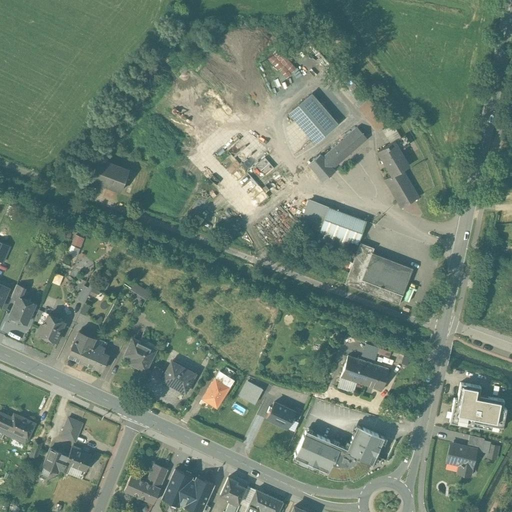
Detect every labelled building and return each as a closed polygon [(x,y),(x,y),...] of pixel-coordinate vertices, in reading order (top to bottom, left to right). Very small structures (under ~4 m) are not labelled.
[(349,78),(341,85),(345,89),(353,82),(349,78)] [(353,82),(345,89),(348,93),(357,86),(353,82)] [(357,86),(348,93),(352,98),(360,91),(357,86)] [(360,91),(352,98),(356,102),(364,95),(360,91)] [(356,102),(355,103),(359,107),(368,99),(364,95),(356,102)] [(307,97),(289,112),(315,143),(333,127),(307,97)] [(384,131),(390,139),(395,135),(390,127),(384,131)] [(357,128),(322,157),(320,154),(309,164),(323,181),(334,171),(332,168),(366,138),(357,128)] [(405,135),(377,151),(392,175),(392,176),(402,170),(408,166),(399,150),(410,144),(405,135)] [(265,157),(256,165),(260,171),(269,163),(265,157)] [(128,170),(98,158),(90,180),(120,191),(128,170)] [(269,163),(260,171),(265,176),(274,168),(269,163)] [(402,170),(392,176),(392,175),(385,179),(401,207),(418,197),(402,170)] [(250,176),(241,184),(259,202),(268,194),(250,176)] [(309,200),(301,223),(310,226),(319,204),(309,200)] [(319,204),(310,226),(320,230),(328,207),(319,204)] [(366,221),(328,207),(320,230),(317,238),(345,249),(348,240),(357,243),(366,221)] [(84,239),(74,235),(69,247),(79,251),(84,239)] [(0,256),(5,258),(10,241),(0,238),(0,256)] [(410,269),(371,254),(372,252),(367,251),(369,246),(360,243),(344,284),(398,304),(412,268),(411,267),(410,269)] [(147,298),(151,292),(135,282),(131,288),(147,298)] [(0,306),(0,307),(9,288),(0,284),(0,306)] [(24,288),(17,285),(11,297),(17,300),(18,297),(20,297),(24,288)] [(85,286),(78,300),(84,303),(91,289),(85,286)] [(20,297),(18,297),(17,300),(10,316),(26,323),(34,304),(20,297)] [(44,313),(39,323),(41,324),(42,324),(44,325),(48,315),(44,313)] [(64,322),(48,315),(44,325),(42,324),(41,324),(37,334),(42,336),(44,339),(47,341),(50,340),(55,342),(64,322)] [(95,340),(78,333),(67,355),(84,362),(91,348),(95,340)] [(153,349),(133,338),(125,354),(138,361),(136,366),(145,371),(152,357),(150,356),(153,349)] [(376,359),(378,354),(379,348),(366,344),(362,355),(376,359)] [(110,356),(91,348),(84,362),(101,370),(105,362),(107,363),(110,356)] [(391,352),(379,348),(378,354),(389,357),(391,352)] [(372,363),(348,355),(341,377),(365,385),(372,363)] [(195,375),(171,362),(162,380),(186,393),(195,375)] [(388,369),(372,363),(365,385),(381,390),(388,369)] [(155,367),(149,378),(156,382),(162,371),(155,367)] [(220,371),(203,398),(216,407),(233,380),(220,371)] [(239,396),(256,404),(263,387),(247,380),(239,396)] [(460,382),(457,398),(503,407),(505,398),(481,394),(482,386),(460,382)] [(457,398),(454,397),(449,422),(502,432),(507,407),(503,407),(457,398)] [(360,419),(316,399),(303,429),(305,430),(306,429),(323,437),(339,444),(347,448),(357,425),(358,425),(360,419)] [(294,411),(274,402),(267,419),(287,428),(290,420),(294,411)] [(235,403),(232,411),(243,415),(246,407),(235,403)] [(303,410),(296,407),(294,411),(290,420),(297,423),(303,410)] [(14,414),(12,418),(0,412),(0,432),(24,444),(25,440),(26,440),(34,424),(14,414)] [(82,423),(68,417),(64,429),(63,429),(61,435),(75,441),(77,434),(82,423)] [(339,444),(327,471),(327,473),(328,474),(333,475),(337,476),(341,476),(346,476),(349,475),(350,479),(352,478),(351,477),(357,475),(360,473),(362,471),(364,469),(367,467),(370,463),(372,464),(384,437),(358,425),(357,425),(347,448),(339,444)] [(310,464),(323,437),(306,429),(305,430),(293,456),(310,464)] [(484,438),(469,435),(466,447),(475,449),(475,450),(481,451),(484,438)] [(323,437),(310,464),(327,471),(339,444),(323,437)] [(42,443),(35,440),(29,457),(36,459),(42,443)] [(466,447),(452,444),(448,461),(460,464),(458,473),(469,475),(475,450),(475,449),(466,447)] [(83,450),(72,445),(68,455),(58,451),(51,466),(52,467),(63,471),(66,462),(85,470),(91,455),(82,452),(83,450)] [(498,447),(489,445),(487,456),(495,458),(498,447)] [(50,448),(43,466),(51,469),(52,467),(51,466),(58,451),(50,448)] [(167,469),(154,463),(145,481),(159,488),(163,478),(167,469)] [(214,484),(174,466),(161,497),(196,511),(208,511),(210,507),(205,504),(214,484)] [(145,481),(131,475),(124,489),(153,502),(159,488),(145,481)] [(237,481),(228,477),(220,494),(228,498),(227,500),(230,502),(229,503),(237,506),(245,487),(236,483),(237,481)] [(277,511),(283,501),(256,489),(249,504),(264,511),(266,511),(277,511)] [(234,511),(237,506),(229,503),(225,511),(226,511),(234,511)]
